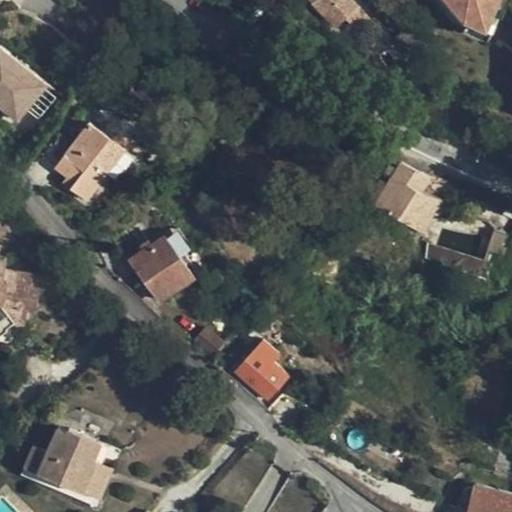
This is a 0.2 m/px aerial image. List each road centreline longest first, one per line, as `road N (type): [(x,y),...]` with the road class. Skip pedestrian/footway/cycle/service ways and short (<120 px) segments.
road 1 (residential): [(0,171),(146,317),(369,511)]
road 2 (residential): [(166,0),(375,133),(511,191)]
